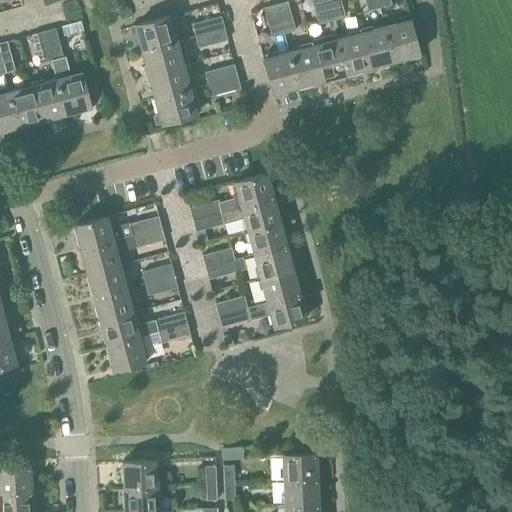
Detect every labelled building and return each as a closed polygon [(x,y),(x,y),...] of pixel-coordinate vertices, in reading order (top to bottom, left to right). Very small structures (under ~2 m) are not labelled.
[(274,4),(282,33),(295,29),(287,0),(274,4)] [(313,0),(320,22),(331,19),(325,0),(313,0)] [(325,0),(331,19),(344,16),(339,0),(325,0)] [(364,0),(368,10),(379,7),(376,0),(364,0)] [(271,35),(282,33),(274,4),(263,6),(271,35)] [(173,9),(177,21),(190,17),(187,5),(173,9)] [(135,24),(131,25),(133,34),(137,33),(141,50),(176,41),(169,15),(135,24),(134,24),(135,24)] [(195,36),(224,28),(221,15),(191,23),(195,36)] [(410,18),(384,25),(393,60),(410,55),(411,59),(420,57),(410,18)] [(378,64),(393,60),(384,25),(360,31),(370,70),(379,68),(378,64)] [(55,27),(44,30),(51,60),(56,78),(65,112),(81,108),(82,112),(91,109),(88,100),(98,97),(92,74),(82,77),(80,71),(71,74),(67,59),(63,60),(55,27)] [(224,28),(195,36),(198,47),(227,39),(224,28)] [(39,63),(51,60),(44,30),(31,34),(39,63)] [(363,71),(370,70),(360,31),(336,38),(345,72),(361,68),(363,71)] [(345,72),(336,38),(335,35),(311,42),(311,45),(322,82),(330,80),(330,77),(345,72)] [(176,41),(141,50),(145,65),(142,65),(144,74),(148,73),(183,64),(180,53),(186,51),(182,39),(176,41)] [(0,41),(0,53),(5,72),(14,69),(7,40),(0,41)] [(287,51),(297,85),(313,81),(314,84),(322,82),(311,45),(287,51)] [(287,51),(263,58),(273,97),(283,94),(282,89),(297,85),(287,51)] [(202,53),(185,56),(187,67),(203,65),(202,53)] [(207,83),(237,75),(234,63),(204,71),(207,83)] [(148,73),(144,74),(146,82),(150,81),(154,96),(189,87),(183,64),(148,73)] [(237,75),(207,83),(211,95),(240,87),(237,75)] [(49,117),(65,112),(56,78),(33,84),(43,122),(49,120),(49,117)] [(34,125),(43,122),(33,84),(9,90),(18,125),(32,121),(34,125)] [(0,133),(1,133),(0,130),(18,125),(9,90),(8,86),(0,88),(0,133)] [(189,87),(154,96),(158,113),(155,114),(157,122),(161,122),(196,113),(195,111),(192,99),(198,98),(195,86),(189,87)] [(189,206),(188,206),(192,217),(240,204),(273,195),(266,172),(255,175),(234,180),(235,184),(237,192),(232,194),(233,197),(218,201),(218,198),(189,206)] [(240,204),(192,217),(196,230),(244,217),(247,229),(279,220),(273,195),(240,204)] [(80,248),(112,239),(106,215),(73,224),(80,248)] [(132,234),(161,225),(158,215),(129,223),(132,234)] [(279,220),(247,229),(253,253),(286,244),(279,220)] [(161,225),(132,234),(135,247),(165,239),(161,225)] [(87,273),(119,264),(112,239),(80,248),(87,273)] [(286,244),(253,253),(260,277),(292,268),(297,267),(293,255),(289,256),(286,246),(286,244)] [(205,266),(234,258),(230,247),(202,255),(205,266)] [(237,270),(234,258),(205,266),(208,278),(237,270)] [(145,283),(174,275),(170,263),(141,271),(145,283)] [(93,297),(125,288),(119,264),(87,273),(93,297)] [(292,268),(260,277),(266,301),(299,292),(292,268)] [(174,275),(145,283),(148,294),(177,286),(174,275)] [(99,321),(131,312),(125,288),(93,297),(99,321)] [(247,306),(217,314),(221,326),(250,318),(250,320),(270,315),(273,325),(305,317),(299,292),(266,301),(247,306)] [(214,302),(217,314),(247,306),(244,294),(214,302)] [(157,330),(186,322),(183,310),(134,323),(131,312),(99,321),(106,345),(138,336),(157,330)] [(0,341),(9,339),(2,315),(0,315),(0,341)] [(157,330),(161,343),(190,334),(186,322),(157,330)] [(138,336),(106,345),(112,369),(144,361),(138,336)] [(9,339),(0,341),(0,366),(15,363),(9,339)] [(283,479),(316,477),(315,451),(282,453),(283,479)] [(155,459),(122,460),(122,461),(123,486),(157,484),(155,459)] [(223,481),(234,481),(233,463),(222,464),(223,481)] [(205,482),(215,482),(214,464),(204,465),(205,482)] [(0,491),(30,490),(29,465),(0,466),(0,491)] [(284,504),(317,503),(316,477),(283,479),(284,504)] [(234,481),(223,481),(224,499),(235,498),(234,481)] [(215,482),(205,482),(206,499),(216,499),(215,482)] [(157,484),(123,486),(124,511),(158,510),(157,484)] [(0,511),(35,511),(35,500),(31,500),(30,490),(0,491),(0,511)] [(317,511),(317,503),(284,504),(278,505),(278,507),(276,508),(277,511),(271,511),(317,511)]
